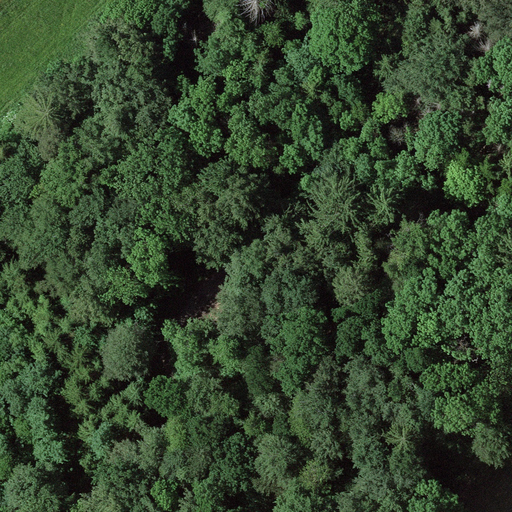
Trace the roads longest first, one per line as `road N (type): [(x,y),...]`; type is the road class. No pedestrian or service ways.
road 1 (track): [(511,48),(181,285)]
road 2 (track): [(70,511),(75,421),(181,285)]
